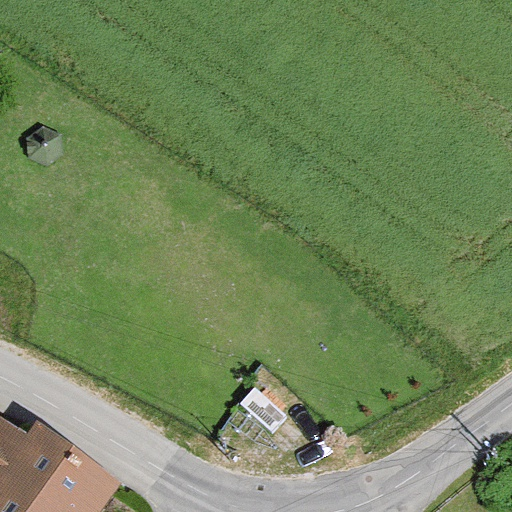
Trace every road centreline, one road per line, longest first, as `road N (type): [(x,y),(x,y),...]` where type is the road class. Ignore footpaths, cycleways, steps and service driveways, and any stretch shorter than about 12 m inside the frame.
road 1 (unclassified): [(0,376),(193,484),(260,511)]
road 2 (unclassified): [(386,503),(511,412)]
